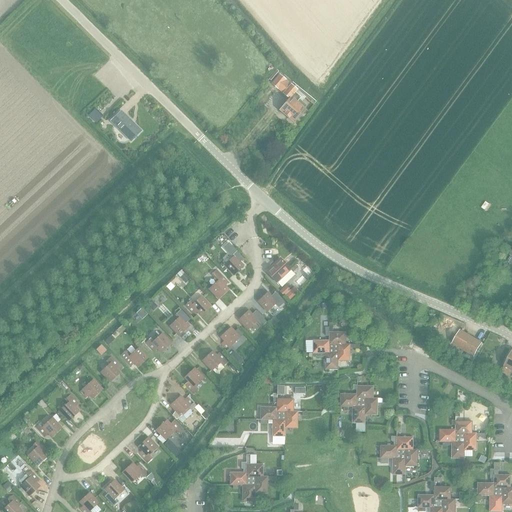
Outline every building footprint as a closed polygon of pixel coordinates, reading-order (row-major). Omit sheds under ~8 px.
[(294,92),(297,90),(289,83),(282,92),(289,98),(279,110),(294,122),(305,109),(296,102),(300,97),(294,92)] [(88,115),(96,123),(103,116),(96,108),(88,115)] [(111,122),(131,142),(141,132),(121,112),(111,122)] [(482,201),(487,204),(491,198),(486,194),(482,201)] [(230,244),(224,249),(229,255),(233,258),(225,266),(228,269),(233,275),(243,266),(239,263),(243,259),(238,253),(235,250),(230,244)] [(266,272),(276,282),(290,269),(280,259),(266,272)] [(218,281),(210,289),(218,298),(228,290),(224,286),(228,283),(216,269),(211,274),(218,281)] [(184,274),(180,278),(185,284),(189,280),(184,274)] [(172,276),(167,279),(170,285),(176,281),(172,276)] [(263,281),(256,291),(260,295),(268,284),(263,281)] [(280,292),(283,296),(284,295),(289,290),(286,286),(280,292)] [(289,290),(284,295),(289,301),(299,292),(293,286),(289,290)] [(258,302),(267,311),(275,304),(279,307),(284,303),(275,293),(271,297),(268,293),(258,302)] [(185,306),(193,315),(197,312),(201,315),(210,307),(201,297),(193,305),(190,301),(185,306)] [(150,302),(146,306),(152,312),(156,308),(150,302)] [(141,309),(136,314),(142,320),(147,315),(141,309)] [(179,318),(171,326),(179,335),(188,327),(185,323),(189,320),(184,314),(180,310),(175,315),(179,318)] [(260,327),(265,322),(261,317),(255,311),(251,315),(248,312),(239,320),(248,329),(255,323),(260,327)] [(273,317),(269,322),(274,327),(278,323),(273,317)] [(329,336),(329,341),(330,341),(330,349),(334,349),(334,345),(346,345),(346,332),(333,332),(333,328),(334,323),(330,323),(330,328),(329,331),(326,331),(326,336),(329,336)] [(220,344),(226,350),(239,338),(234,333),(230,329),(221,337),(224,341),(220,344)] [(237,329),(234,333),(239,338),(242,335),(237,329)] [(460,330),(452,344),(474,357),(482,343),(460,330)] [(145,343),(154,352),(158,349),(161,352),(170,344),(162,334),(154,342),(150,338),(145,343)] [(110,336),(104,342),(108,346),(114,340),(110,336)] [(125,343),(131,351),(140,344),(134,336),(125,343)] [(324,357),(326,357),(326,353),(334,353),(334,349),(330,349),(330,341),(329,341),(313,341),(313,353),(313,358),(324,358),(324,357)] [(334,345),(334,349),(338,349),(338,361),(350,361),(350,348),(355,348),(355,349),(360,349),(360,345),(355,345),(350,345),(346,345),(334,345)] [(101,346),(96,351),(101,356),(106,351),(101,346)] [(147,358),(138,349),(130,357),(124,351),(120,356),(131,367),(134,363),(138,367),(147,358)] [(326,353),(326,357),(326,370),(338,370),(338,361),(338,349),(334,349),(334,353),(326,353)] [(203,361),(212,370),(220,363),(223,366),(228,361),(219,352),(216,356),(212,352),(203,361)] [(289,359),(295,364),(299,359),(293,354),(289,359)] [(101,372),(110,382),(119,373),(116,370),(120,366),(111,357),(106,361),(109,365),(101,372)] [(187,368),(194,362),(191,359),(184,364),(187,368)] [(184,385),(190,391),(193,394),(198,389),(195,386),(203,378),(194,369),(185,378),(188,381),(184,385)] [(262,376),(261,382),(271,385),(273,379),(262,376)] [(80,393),(85,399),(89,395),(92,399),(101,390),(93,381),(80,393)] [(357,390),(357,395),(357,403),(361,403),(361,399),(373,399),(373,387),(357,387),(357,386),(353,386),(353,390),(357,390)] [(65,400),(69,403),(61,411),(66,416),(69,420),(78,411),(75,408),(79,404),(70,395),(65,400)] [(348,408),(353,408),(353,407),(361,408),(361,403),(357,403),(357,395),(341,395),(340,408),(343,408),(343,411),(348,411),(348,408)] [(171,406),(180,415),(188,407),(191,411),(196,406),(187,397),(184,401),(180,397),(171,406)] [(276,403),(276,408),(276,416),(281,416),(281,412),(292,412),(292,400),(276,400),(276,399),(272,399),(272,403),(276,403)] [(361,399),(361,403),(365,403),(365,415),(377,416),(377,399),(373,399),(361,399)] [(267,401),(260,401),(260,408),(260,421),(260,424),(263,424),(268,424),(268,421),(272,421),(281,421),(281,416),(276,416),(276,408),(267,408),(267,401)] [(353,408),(353,424),(365,424),(365,403),(361,403),(361,408),(353,407),(353,408)] [(201,415),(200,415),(205,420),(209,416),(198,405),(195,408),(201,415)] [(61,411),(57,414),(59,417),(62,420),(66,416),(61,411)] [(281,412),(281,416),(285,416),(285,429),(297,429),(297,412),(292,412),(281,412)] [(57,423),(61,420),(56,415),(53,418),(57,423)] [(272,421),(272,437),(285,437),(285,429),(285,416),(281,416),(281,421),(272,421)] [(36,428),(39,431),(44,437),(48,433),(51,437),(61,428),(52,419),(44,427),(40,423),(36,428)] [(157,430),(166,439),(173,432),(177,435),(182,431),(173,421),(169,425),(166,421),(157,430)] [(456,425),(456,430),(456,438),(460,438),(460,434),(472,434),(472,422),(456,422),(456,421),(452,421),(452,425),(456,425)] [(456,430),(440,430),(440,443),(442,443),(452,443),(452,442),(460,442),(460,438),(456,438),(456,430)] [(460,434),(460,438),(464,438),(464,450),(465,450),(476,451),(477,434),(472,434),(460,434)] [(394,443),(394,446),(397,446),(397,454),(401,454),(401,450),(413,450),(413,438),(397,438),(397,437),(392,437),(392,441),(394,443)] [(138,454),(147,463),(152,459),(149,455),(157,447),(148,438),(139,447),(142,450),(138,454)] [(452,443),(442,443),(442,446),(447,446),(452,445),(452,459),(464,459),(465,451),(464,450),(464,438),(460,438),(460,442),(452,442),(452,443)] [(37,448),(29,456),(37,465),(47,456),(43,453),(47,449),(39,440),(34,445),(37,448)] [(81,451),(93,446),(90,440),(78,444),(81,451)] [(176,446),(171,450),(177,457),(182,452),(176,446)] [(388,459),(393,459),(401,459),(401,454),(397,454),(397,446),(394,446),(380,446),(380,458),(380,459),(380,462),(380,464),(388,464),(388,459)] [(401,450),(401,454),(405,454),(405,467),(417,467),(417,453),(422,454),(431,454),(431,450),(413,450),(401,450)] [(393,459),(393,475),(405,475),(405,467),(405,454),(401,454),(401,459),(393,459)] [(246,469),(246,473),(246,481),(250,481),(250,477),(262,477),(262,465),(249,465),(249,462),(250,460),(250,455),(246,455),(246,463),(246,469)] [(123,473),(132,482),(139,475),(143,478),(148,473),(145,470),(139,464),(135,468),(132,464),(123,473)] [(21,486),(30,495),(39,487),(36,483),(39,479),(31,470),(26,475),(29,479),(21,486)] [(152,473),(147,478),(149,480),(151,481),(156,477),(152,473)] [(237,486),(242,486),(242,485),(250,485),(250,481),(246,481),(246,473),(230,473),(230,486),(232,486),(232,489),(237,489),(237,486)] [(494,479),(494,484),(494,492),(498,492),(498,488),(510,488),(511,476),(494,475),(494,474),(491,474),(490,479),(494,479)] [(250,477),(250,481),(254,481),(254,494),(267,494),(267,481),(272,481),(272,482),(276,482),(276,477),(262,477),(250,477)] [(3,486),(8,492),(14,487),(8,481),(3,486)] [(108,493),(104,497),(113,506),(118,501),(115,498),(122,491),(123,490),(114,481),(105,490),(108,493)] [(242,485),(242,486),(242,502),(254,502),(254,494),(254,481),(250,481),(250,485),(242,485)] [(486,496),(490,496),(498,496),(498,492),(494,492),(494,484),(478,483),(478,496),(481,496),(481,500),(486,500),(486,496)] [(434,491),(434,496),(435,496),(434,504),(439,504),(439,500),(450,500),(450,499),(451,487),(434,487),(434,486),(430,486),(431,491),(434,491)] [(498,488),(498,492),(502,492),(502,504),(511,504),(511,487),(510,488),(498,488)] [(490,496),(489,511),(502,511),(502,504),(502,492),(498,492),(498,496),(490,496)] [(79,509),(81,511),(91,511),(90,510),(98,503),(89,494),(80,502),(83,506),(79,509)] [(17,508),(21,504),(13,495),(8,500),(11,503),(3,511),(4,511),(20,511),(21,511),(17,508)] [(426,508),(430,508),(439,508),(439,504),(434,504),(435,496),(434,496),(418,495),(418,508),(418,511),(426,511),(426,508)] [(41,506),(45,503),(38,496),(35,500),(41,506)] [(439,500),(439,504),(443,504),(442,511),(455,511),(455,499),(450,499),(450,500),(439,500)]
